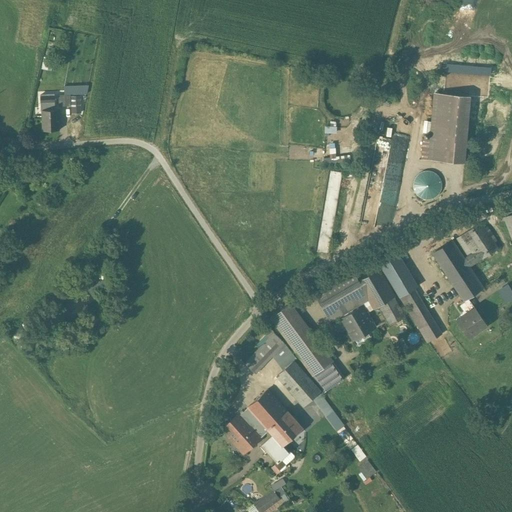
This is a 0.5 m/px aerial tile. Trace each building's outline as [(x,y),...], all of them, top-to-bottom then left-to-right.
[(41,90),(42,110),(42,130),(59,130),(58,109),(54,109),(53,89),(41,90)] [(77,89),(58,90),(59,106),(72,105),(72,112),(81,112),(80,94),(77,94),(77,89)] [(470,96),(435,93),(429,160),(464,162),(470,96)] [(411,130),(396,127),(394,141),(399,141),(398,145),(408,147),(411,130)] [(511,213),(503,217),(511,239),(511,213)] [(469,256),(465,259),(469,266),(498,248),(481,222),(457,238),(469,256)] [(465,259),(452,240),(432,254),(465,302),(461,305),(466,313),(456,320),(469,338),(487,324),(468,298),(483,288),(469,266),(465,259)] [(395,249),(378,259),(428,342),(441,334),(414,288),(418,286),(395,249)] [(320,283),(312,288),(331,321),(339,316),(353,340),(375,326),(361,301),(367,297),(358,281),(351,268),(321,284),(320,283)] [(379,269),(358,281),(367,297),(374,308),(377,307),(387,323),(403,314),(393,297),(395,296),(379,269)] [(497,289),(506,303),(511,298),(511,289),(508,283),(497,289)] [(290,303),(270,318),(312,376),(332,360),(290,303)] [(255,372),(272,355),(285,342),(274,333),(245,363),(255,372)] [(294,356),(285,342),(272,355),(281,366),(273,373),(300,405),(312,396),(337,430),(345,425),(318,388),(292,358),(294,356)] [(332,360),(312,376),(324,392),(345,377),(332,360)] [(239,412),(221,428),(243,452),(268,430),(272,434),(261,444),(277,462),(289,452),(282,444),(301,427),(267,389),(240,413),(239,412)] [(359,460),(366,456),(359,444),(352,448),(359,460)] [(367,459),(357,467),(365,479),(376,472),(367,459)] [(272,486),(252,501),(260,511),(280,496),(272,486)]
